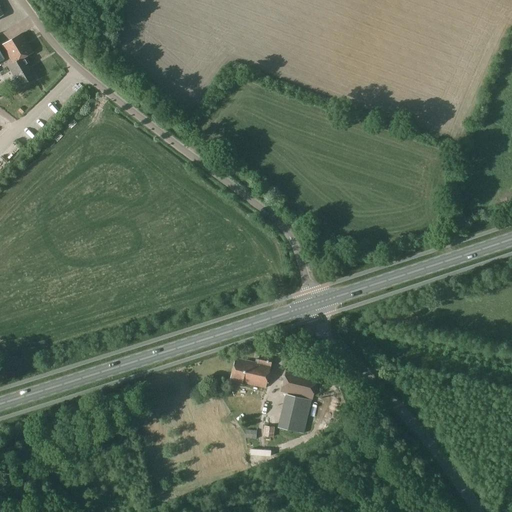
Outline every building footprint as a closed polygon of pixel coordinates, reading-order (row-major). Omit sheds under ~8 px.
[(22,33),(2,45),(13,64),(8,66),(21,87),(23,87),(28,84),(29,82),(28,80),(33,78),(26,66),(30,64),(25,57),(33,52),(22,33)] [(257,363),(235,358),(230,382),(242,385),(243,383),(266,388),(273,358),(259,355),(257,363)] [(280,392),(312,400),(313,400),(319,376),(286,369),(280,392)] [(234,387),(232,398),(244,401),(246,389),(234,387)] [(312,400),(296,397),(292,411),(308,414),(312,400)] [(259,431),(261,420),(252,418),(250,429),(259,431)] [(361,428),(356,424),(348,432),(353,437),(361,428)]
